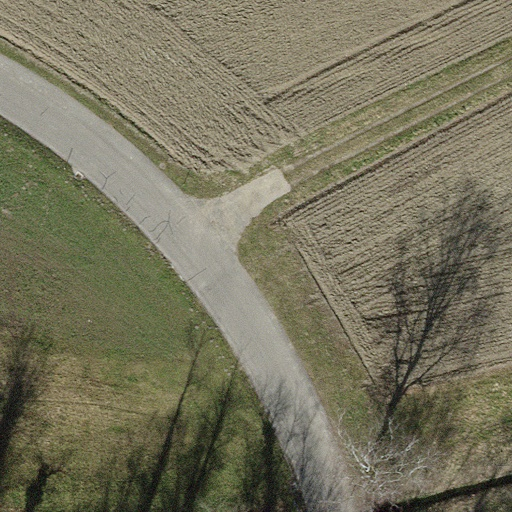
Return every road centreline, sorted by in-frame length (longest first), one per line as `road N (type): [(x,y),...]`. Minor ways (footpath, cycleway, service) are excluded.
road 1 (unclassified): [(333,511),(278,374),(205,230),(100,142),(0,77)]
road 2 (track): [(205,230),(321,148),(511,54)]
